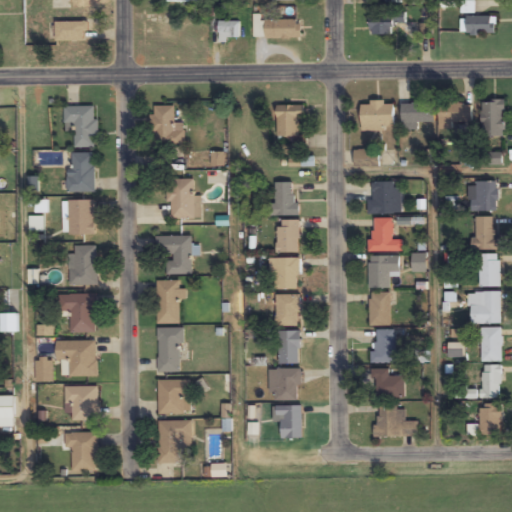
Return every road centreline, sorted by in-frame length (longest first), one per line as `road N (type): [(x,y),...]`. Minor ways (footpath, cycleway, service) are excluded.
road 1 (tertiary): [(0,78),(511,69)]
road 2 (residential): [(133,448),(126,0)]
road 3 (residential): [(339,442),(331,0)]
road 4 (residential): [(511,442),(339,442),(152,468)]
